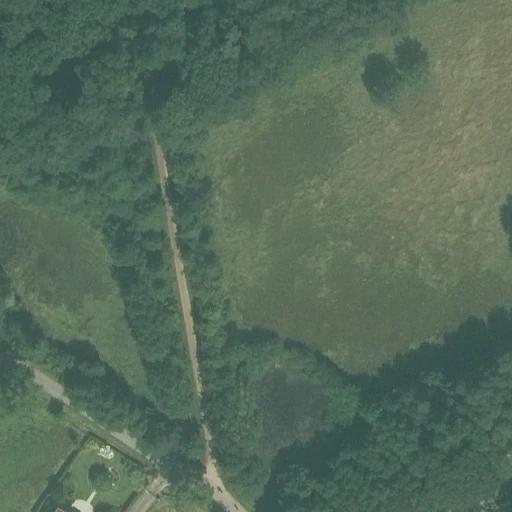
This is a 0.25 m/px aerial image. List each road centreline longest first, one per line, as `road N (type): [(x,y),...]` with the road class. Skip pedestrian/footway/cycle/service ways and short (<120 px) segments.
road 1 (track): [(209,492),(131,0)]
road 2 (unclassified): [(237,511),(0,355)]
